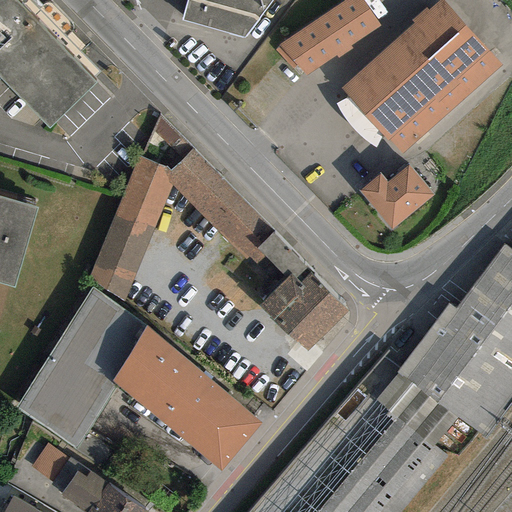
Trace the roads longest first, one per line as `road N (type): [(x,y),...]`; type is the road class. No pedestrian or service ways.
road 1 (tertiary): [(87,0),(391,308)]
road 2 (residential): [(220,511),(391,308)]
road 3 (tertiary): [(391,308),(511,195)]
